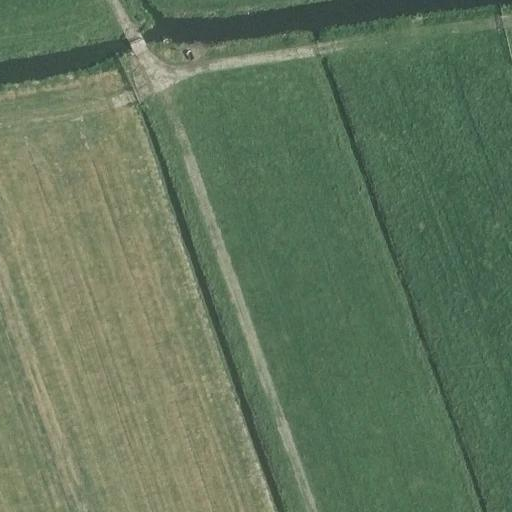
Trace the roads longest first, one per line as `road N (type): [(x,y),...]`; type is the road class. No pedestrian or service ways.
road 1 (track): [(160,84),(223,228),(319,511)]
road 2 (track): [(160,84),(0,118)]
road 3 (track): [(316,53),(160,84)]
